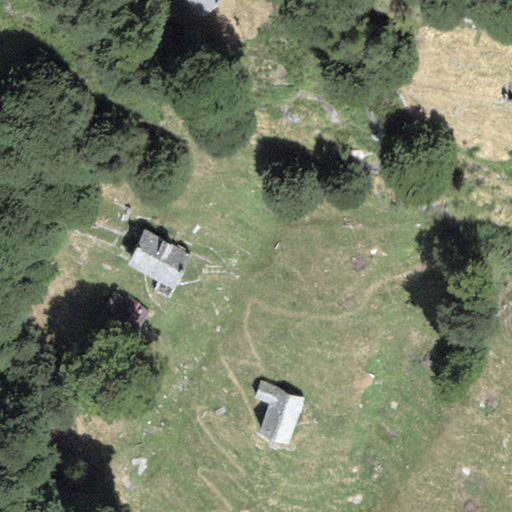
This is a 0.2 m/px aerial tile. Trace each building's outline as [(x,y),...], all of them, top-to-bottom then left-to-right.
[(222,0),(184,0),(201,19),(222,0)] [(126,265),(150,278),(168,244),(144,231),(126,265)] [(169,298),(191,256),(168,244),(150,278),(158,282),(153,290),(169,298)] [(117,354),(150,313),(127,295),(94,335),(117,354)] [(287,445),(302,398),(283,392),(274,386),(259,381),(253,398),(268,404),(257,435),(287,445)]
